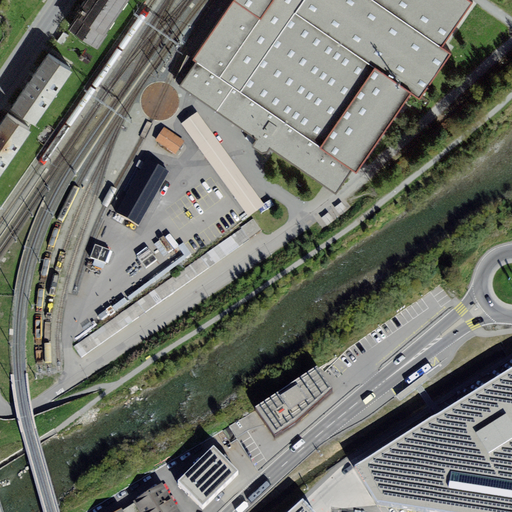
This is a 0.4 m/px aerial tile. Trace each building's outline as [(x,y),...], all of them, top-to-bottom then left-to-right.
[(107,34),(118,18),(91,0),(88,0),(80,12),(68,29),(98,49),(108,35),(107,34)] [(91,0),(118,18),(130,0),(91,0)] [(187,55),(174,83),(258,140),(252,147),(263,154),(268,152),(271,149),(336,193),(352,170),(357,173),(411,93),(420,99),(450,54),(441,48),(473,2),(469,0),(234,0),(193,60),(187,55)] [(68,36),(63,33),(57,42),(62,46),(68,36)] [(71,73),(46,56),(10,109),(35,126),(71,73)] [(265,205),(198,112),(181,124),(248,216),(265,205)] [(0,177),(31,132),(7,116),(0,125),(0,177)] [(185,140),(164,127),(155,141),(176,154),(185,140)] [(154,195),(169,172),(156,164),(141,187),(154,195)] [(257,222),(187,264),(192,274),(262,232),(257,222)] [(96,241),(92,258),(108,261),(111,244),(96,241)] [(150,248),(137,256),(144,268),(157,260),(150,248)] [(334,390),(318,369),(256,410),(274,438),(297,425),(334,390)] [(511,511),(511,371),(440,416),(355,469),(377,503),(435,511),(511,511)] [(426,373),(396,396),(401,401),(430,379),(426,373)] [(178,484),(203,509),(238,473),(213,448),(178,484)] [(139,511),(180,511),(162,483),(133,501),(134,503),(139,511)] [(139,511),(134,503),(123,510),(123,511),(139,511)] [(311,511),(306,507),(303,503),(293,511),(311,511)]
